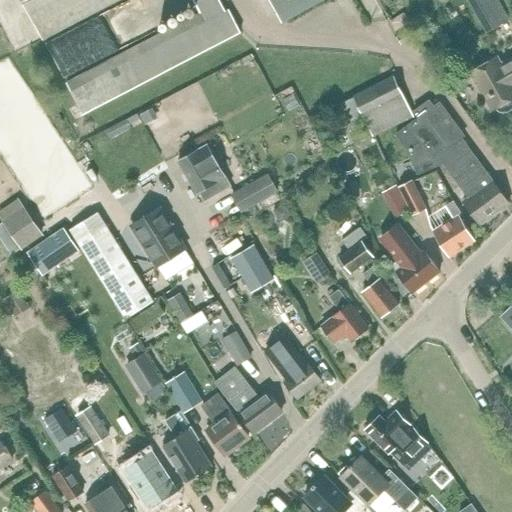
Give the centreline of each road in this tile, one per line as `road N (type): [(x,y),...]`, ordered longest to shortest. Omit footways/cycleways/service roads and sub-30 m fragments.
road 1 (tertiary): [(235,511),(437,309)]
road 2 (unclassified): [(511,432),(437,309)]
